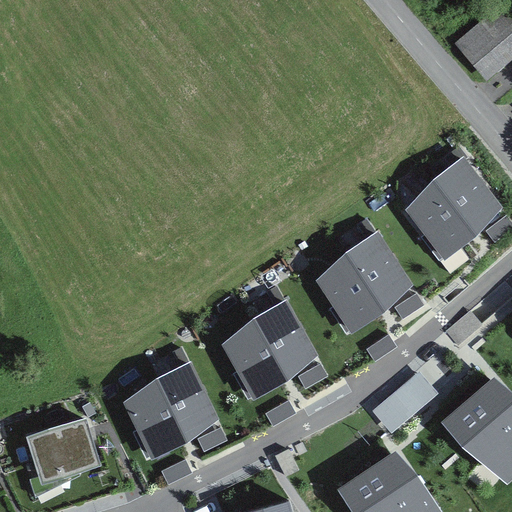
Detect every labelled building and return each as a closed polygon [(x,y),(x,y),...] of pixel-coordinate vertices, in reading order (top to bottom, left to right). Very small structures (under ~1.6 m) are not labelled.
[(455,172),(412,206),(450,253),(492,219),(455,172)] [(366,254),(320,282),(351,333),(398,305),(366,254)] [(277,309),(231,338),(263,389),(309,360),(277,309)] [(177,367),(128,392),(156,445),(204,420),(177,367)] [(511,476),(511,391),(492,371),(445,415),(508,481),(511,476)] [(87,410),(34,420),(45,479),(99,468),(87,410)] [(446,511),(447,511),(394,444),(340,486),(360,511),(446,511)]
